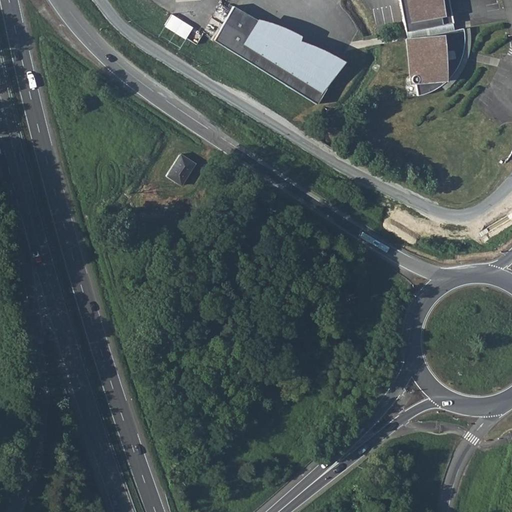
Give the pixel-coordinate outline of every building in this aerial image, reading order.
[(397,0),(404,32),(451,23),(447,0),(397,0)] [(234,2),(212,38),(315,102),(337,66),(234,2)] [(187,38),(194,26),(172,14),(165,26),(187,38)] [(451,23),(404,32),(406,39),(453,30),(451,23)] [(463,33),(462,28),(453,30),(406,39),(412,75),(411,75),(410,76),(409,77),(409,78),(409,79),(409,80),(410,81),(411,82),(412,83),(413,83),(414,83),(417,96),(423,94),(430,91),(436,88),(442,84),(444,82),(443,78),(448,76),(448,78),(452,73),(456,67),(459,61),(461,54),(463,47),(463,40),(463,33)] [(179,157),(165,179),(179,189),(194,167),(179,157)]
